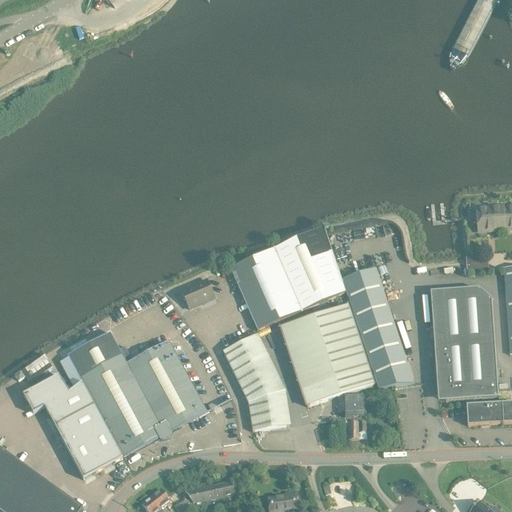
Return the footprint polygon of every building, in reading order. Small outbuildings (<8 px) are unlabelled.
[(472,225),(479,224),(479,230),(504,228),(504,232),(511,230),(511,205),(511,206),(510,207),(502,208),(502,212),(493,213),(484,213),(478,214),(472,215),(472,225)] [(346,294),(324,229),(231,270),(258,332),(346,294)] [(467,259),(468,275),(488,273),(487,258),(467,259)] [(379,389),(391,388),(414,385),(376,270),(343,281),(379,389)] [(181,292),(189,311),(215,299),(207,283),(191,290),(190,288),(181,292)] [(474,401),(498,399),(491,301),(479,290),(431,294),(438,396),(446,403),(466,402),(468,428),(511,424),(511,404),(475,407),(474,401)] [(308,409),(375,386),(349,307),(282,329),(308,409)] [(111,335),(68,357),(69,359),(80,379),(83,384),(83,385),(96,410),(108,434),(122,460),(122,461),(124,460),(125,459),(159,441),(160,442),(169,443),(173,436),(172,434),(208,414),(169,343),(133,362),(125,348),(119,351),(111,335)] [(259,339),(225,355),(250,406),(254,436),(293,431),(288,396),(259,339)] [(59,377),(41,387),(52,405),(70,394),(59,377)] [(52,405),(45,409),(57,431),(95,411),(96,410),(83,385),(83,384),(70,394),(52,405)] [(41,387),(23,397),(33,415),(45,409),(52,405),(41,387)] [(390,393),(339,401),(343,433),(395,426),(390,393)] [(95,411),(57,431),(62,441),(66,448),(69,455),(88,444),(107,435),(108,434),(96,410),(95,411)] [(107,435),(88,444),(102,470),(122,460),(108,434),(107,435)] [(88,444),(69,455),(78,471),(83,481),(84,481),(97,474),(102,471),(102,470),(88,444)] [(0,449),(0,511),(81,511),(83,510),(5,453),(0,449)] [(214,486),(218,500),(224,499),(225,503),(230,502),(229,497),(236,496),(232,482),(214,486)] [(211,502),(218,500),(214,486),(185,493),(194,505),(197,505),(197,507),(202,506),(201,504),(206,503),(207,507),(212,506),(211,502)] [(152,498),(161,511),(167,507),(169,509),(172,506),(170,504),(171,503),(161,491),(152,498)] [(297,496),(268,500),(269,511),(285,511),(299,510),(297,496)] [(147,511),(159,511),(161,511),(152,498),(142,506),(147,511)] [(186,500),(175,508),(177,511),(185,511),(192,507),(186,500)] [(498,511),(494,508),(491,511),(479,503),(471,511),(498,511)]
